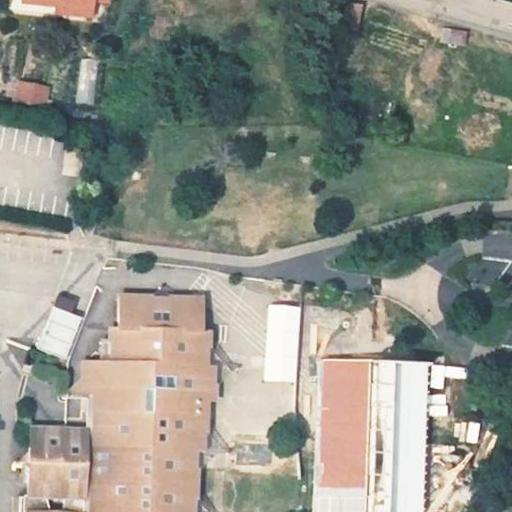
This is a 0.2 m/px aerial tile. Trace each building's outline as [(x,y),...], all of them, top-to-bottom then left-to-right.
[(53,0),(52,7),(88,11),(89,2),(106,4),(106,0),(53,0)] [(88,11),(52,7),(52,15),(87,18),(88,11)] [(447,30),(445,44),(464,47),(466,33),(447,30)] [(78,64),(77,105),(94,106),(95,64),(78,64)] [(54,87),(17,80),(11,104),(50,112),(54,87)] [(208,294),(120,294),(120,329),(111,329),(111,361),(83,361),(83,380),(63,398),(92,398),(92,428),(30,428),(30,496),(90,496),(90,511),(195,511),(196,497),(199,497),(201,467),(208,450),(208,422),(215,422),(216,367),(208,367),(208,347),(212,347),(212,338),(215,336),(215,319),(208,319),(208,294)] [(267,306),(263,382),(294,383),(298,307),(267,306)] [(355,313),(354,356),(385,356),(385,314),(355,313)] [(419,511),(426,366),(366,365),(317,361),(311,511),(419,511)]
